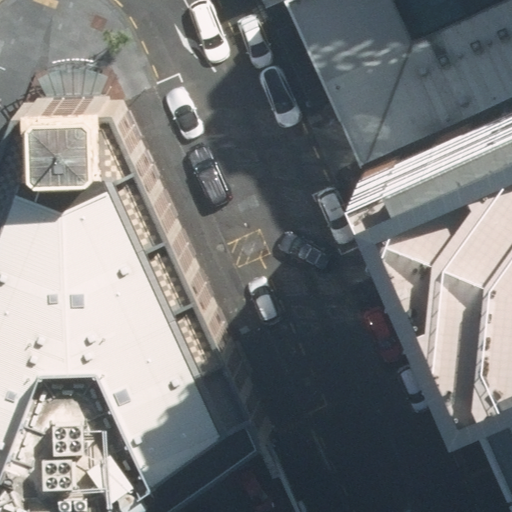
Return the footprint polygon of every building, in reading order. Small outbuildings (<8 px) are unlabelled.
[(511,0),(285,0),(306,46),(332,102),(333,108),(359,163),(454,122),(511,97),(511,96),(511,0)] [(511,372),(511,96),(511,97),(454,122),(359,163),(400,244),(464,394),(511,372)] [(34,98),(0,197),(0,511),(142,511),(255,436),(115,112),(34,98)] [(511,493),(511,393),(476,411),(489,441),(511,493)] [(142,511),(288,511),(272,475),(255,436),(142,511)]
